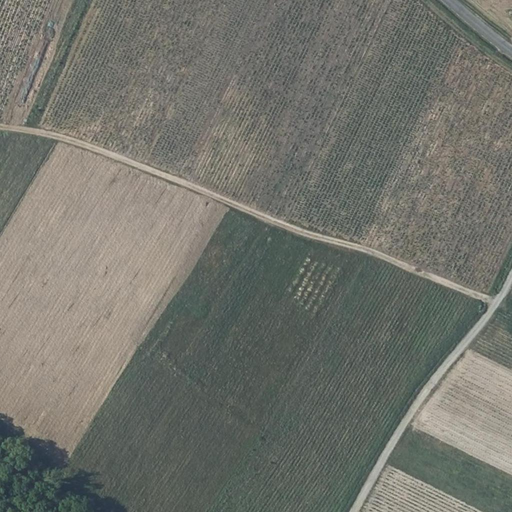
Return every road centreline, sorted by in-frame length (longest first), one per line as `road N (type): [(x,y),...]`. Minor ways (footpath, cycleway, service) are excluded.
road 1 (track): [(0,128),(61,139),(496,303)]
road 2 (track): [(496,303),(420,398),(353,511)]
